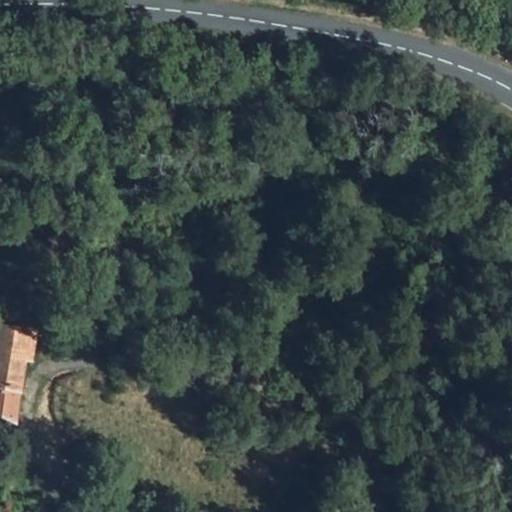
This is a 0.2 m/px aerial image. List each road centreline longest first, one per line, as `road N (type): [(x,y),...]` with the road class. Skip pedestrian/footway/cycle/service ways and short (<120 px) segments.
road 1 (track): [(511,500),(286,363),(72,361),(41,372),(27,396),(31,452)]
road 2 (secondary): [(511,89),(434,56),(358,37),(164,8),(0,6)]
